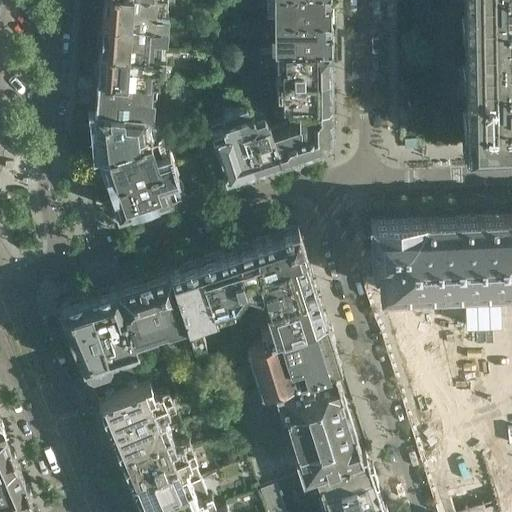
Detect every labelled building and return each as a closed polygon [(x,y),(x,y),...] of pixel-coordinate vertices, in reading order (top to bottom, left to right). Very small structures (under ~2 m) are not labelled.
[(167,4),(167,0),(102,0),(101,12),(168,17),(169,4),(167,4)] [(329,15),(329,0),(273,0),(274,16),(329,15)] [(511,0),(463,0),(464,13),(461,13),(461,29),(464,29),(465,61),(462,61),(462,77),(465,77),(465,87),(465,109),(462,109),(463,125),(466,125),(466,139),(464,139),(462,142),(462,148),(469,149),(471,146),(471,144),(487,143),(487,146),(499,146),(499,142),(511,141),(511,0)] [(167,31),(168,17),(101,12),(99,41),(164,47),(165,31),(167,31)] [(330,44),(329,15),(274,16),(274,44),(277,44),(277,45),(330,44)] [(164,63),(165,47),(164,47),(99,41),(97,73),(157,77),(163,78),(163,75),(162,75),(163,63),(164,63)] [(330,73),(330,44),(277,45),(277,73),(330,73)] [(155,134),(153,112),(152,112),(153,95),(155,95),(157,77),(97,73),(95,108),(94,108),(94,112),(95,112),(96,123),(96,130),(97,130),(99,147),(98,147),(99,152),(99,151),(99,152),(155,134)] [(331,102),(330,73),(277,73),(277,100),(287,100),(287,103),(288,103),(299,103),(331,102)] [(282,156),(272,126),(274,126),(270,114),(266,115),(266,112),(264,110),(263,109),(261,107),(259,107),(258,106),(256,106),(254,107),(248,109),(245,101),(233,105),(252,166),(282,156)] [(331,135),(331,102),(299,103),(288,103),(289,121),(274,126),(272,126),(282,156),(326,141),(326,142),(331,135)] [(252,166),(233,105),(221,109),(223,117),(209,121),(227,174),(252,166)] [(172,160),(168,147),(163,148),(158,133),(155,134),(99,152),(100,153),(99,153),(101,157),(106,170),(105,170),(106,173),(107,173),(109,181),(172,160)] [(200,150),(198,142),(181,147),(184,156),(200,150)] [(219,175),(212,153),(202,156),(209,179),(219,175)] [(177,176),(175,174),(177,174),(172,160),(109,181),(112,189),(111,189),(112,192),(113,192),(117,205),(117,206),(118,210),(119,210),(123,209),(123,208),(130,206),(131,207),(134,205),(154,198),(154,199),(157,198),(157,197),(164,195),(165,195),(169,194),(182,189),(181,188),(181,185),(181,183),(181,182),(180,181),(179,178),(178,177),(177,176)] [(380,289),(381,289),(425,287),(511,282),(511,212),(425,216),(425,215),(370,218),(372,263),(379,262),(380,289)] [(262,264),(306,250),(297,224),(292,226),(282,229),(276,231),(254,239),(244,242),(236,245),(247,282),(255,284),(257,274),(264,272),(262,264)] [(247,282),(236,245),(200,257),(217,309),(233,304),(232,298),(239,295),(239,293),(247,282)] [(317,286),(306,250),(262,264),(264,272),(257,274),(255,284),(262,286),(267,301),(317,286)] [(217,309),(200,257),(191,260),(191,259),(170,266),(170,267),(186,315),(192,335),(205,331),(201,315),(217,309)] [(186,315),(170,267),(117,285),(135,336),(153,330),(152,326),(186,315)] [(135,336),(117,285),(117,284),(107,287),(98,290),(88,294),(109,355),(138,344),(135,336)] [(326,314),(317,286),(267,301),(271,316),(260,319),(261,323),(249,327),(252,337),(326,314)] [(109,355),(88,294),(78,297),(78,296),(69,299),(69,300),(60,303),(68,323),(67,323),(76,342),(84,362),(85,362),(88,371),(89,371),(98,394),(149,376),(143,358),(113,368),(109,355)] [(295,374),(287,347),(296,344),(299,355),(301,354),(306,371),(334,362),(340,360),(326,314),(252,337),(237,341),(234,343),(236,349),(240,349),(244,361),(253,358),(262,384),(275,380),(295,374)] [(362,450),(334,362),(306,371),(295,374),(275,380),(283,406),(287,405),(298,441),(294,442),(304,471),(315,467),(315,466),(362,450)] [(108,420),(172,394),(169,387),(161,390),(160,387),(156,389),(150,376),(149,376),(98,394),(97,394),(108,420)] [(171,425),(166,413),(170,411),(169,408),(176,405),(172,394),(108,420),(119,446),(171,425)] [(130,472),(193,446),(190,438),(182,441),(181,438),(177,440),(171,425),(119,446),(130,472)] [(0,458),(15,454),(4,428),(0,429),(0,458)] [(193,476),(188,464),(191,463),(190,459),(198,456),(193,446),(130,472),(141,497),(193,476)] [(375,470),(372,462),(369,462),(365,449),(362,450),(315,466),(315,467),(322,488),(375,470)] [(0,503),(31,493),(15,454),(0,458),(0,503)] [(379,493),(375,480),(378,479),(375,470),(322,488),(330,509),(379,493)] [(186,511),(217,501),(213,491),(204,495),(203,492),(200,493),(193,476),(141,497),(146,511),(186,511)] [(285,501),(278,480),(261,485),(269,507),(285,501)] [(388,511),(386,504),(383,505),(379,493),(330,509),(330,511),(388,511)] [(227,511),(230,511),(225,498),(217,501),(186,511),(227,511)] [(288,511),(285,501),(269,507),(270,511),(288,511)]
